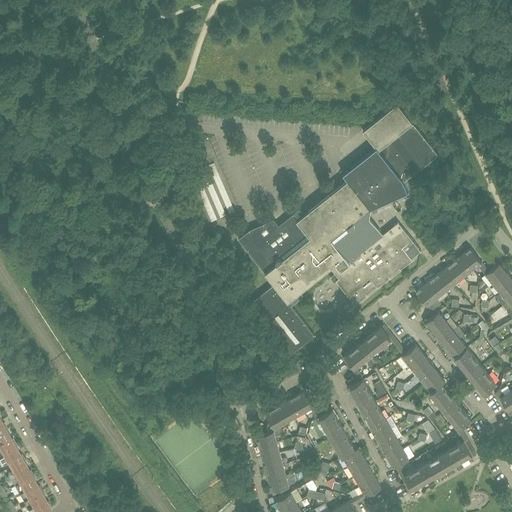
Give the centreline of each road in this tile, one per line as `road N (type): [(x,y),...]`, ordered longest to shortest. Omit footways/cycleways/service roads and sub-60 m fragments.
road 1 (residential): [(237,414),(134,141)]
road 2 (residential): [(372,511),(394,497),(325,362)]
road 3 (residential): [(499,433),(388,300)]
road 4 (residential): [(388,300),(477,224),(495,226),(511,247)]
road 5 (residential): [(134,141),(75,0)]
road 6 (residential): [(60,511),(65,496),(0,379)]
